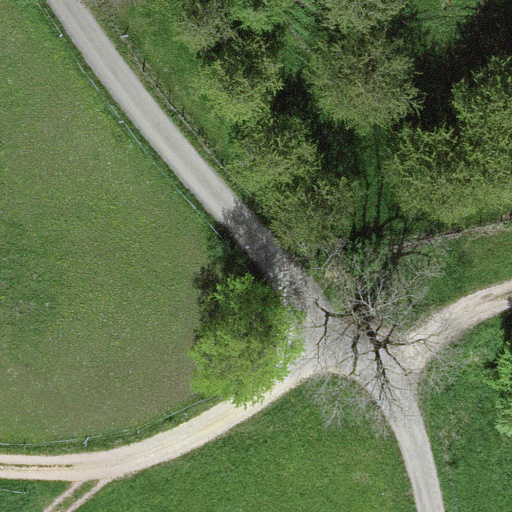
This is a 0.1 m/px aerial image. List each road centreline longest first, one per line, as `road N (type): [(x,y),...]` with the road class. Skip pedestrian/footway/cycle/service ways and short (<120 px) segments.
road 1 (unclassified): [(62,0),(224,200),(366,352),(426,511)]
road 2 (track): [(511,295),(302,378),(122,465),(0,463)]
